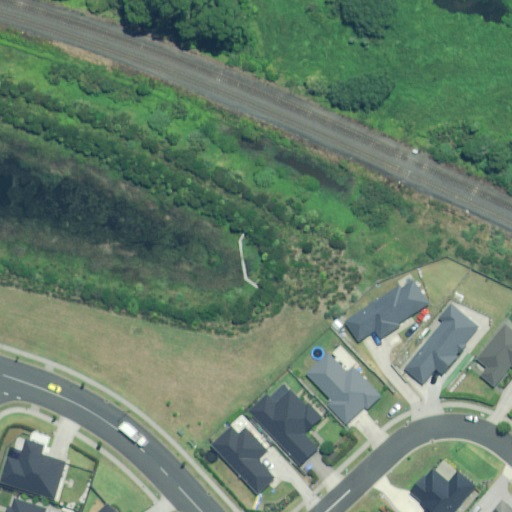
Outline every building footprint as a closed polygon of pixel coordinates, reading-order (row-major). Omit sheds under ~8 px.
[(428,304),(414,280),(401,288),(399,286),(343,319),(356,341),(374,331),(377,337),(397,325),(395,324),(428,304)] [(477,327),(450,304),(439,318),(443,321),(405,367),(421,381),(433,367),(439,372),(477,327)] [(511,331),(503,324),(475,357),(487,367),(478,377),(490,388),(509,365),(511,367),(511,331)] [(346,373),(327,353),(306,374),(331,400),(327,404),(346,424),(364,407),(365,408),(378,396),(351,368),(346,373)] [(263,394),(246,410),(299,464),(315,448),(301,434),(319,416),(306,403),(304,405),(290,391),(275,406),(263,394)] [(268,452),(244,427),(236,434),(229,426),(209,444),(255,494),(273,478),(258,461),(268,452)] [(41,446),(19,439),(11,464),(0,460),(0,486),(48,501),(59,465),(37,458),(41,446)] [(453,511),(475,486),(456,470),(447,481),(428,466),(407,493),(425,508),(421,511),(453,511)] [(44,511),(46,507),(11,496),(5,511),(44,511)] [(511,511),(501,502),(492,511),(511,511)] [(122,511),(121,511),(111,511),(104,503),(92,511),(122,511)]
